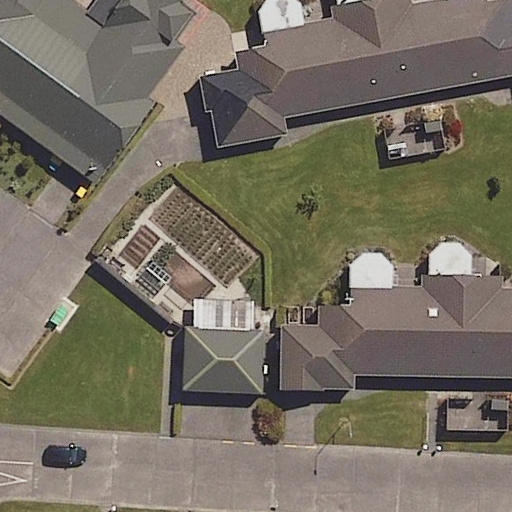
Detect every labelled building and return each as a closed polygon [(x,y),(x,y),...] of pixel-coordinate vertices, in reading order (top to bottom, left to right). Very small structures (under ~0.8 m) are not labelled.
[(0,0),(0,115),(93,181),(185,53),(169,41),(190,12),(173,0),(95,0),(87,13),(68,0),(0,0)] [(263,51),(237,56),(244,98),(209,104),(216,146),(285,134),(281,115),(511,75),(511,4),(511,0),(439,0),(440,1),(410,7),(409,0),(330,0),(334,19),(301,24),(294,0),(293,0),(264,0),(261,3),(257,14),(263,51)] [(214,280),(165,236),(135,269),(160,291),(172,278),(196,300),(214,280)] [(389,265),(385,259),(366,253),(350,265),(347,329),(282,328),(281,387),(351,388),(351,374),(511,376),(511,289),(499,290),(499,279),(467,278),(467,257),(454,245),(444,245),(434,251),(430,273),(422,273),(422,266),(389,265)] [(252,329),(253,300),(205,298),(204,329),(185,329),(183,389),(258,392),(261,329),(252,329)]
